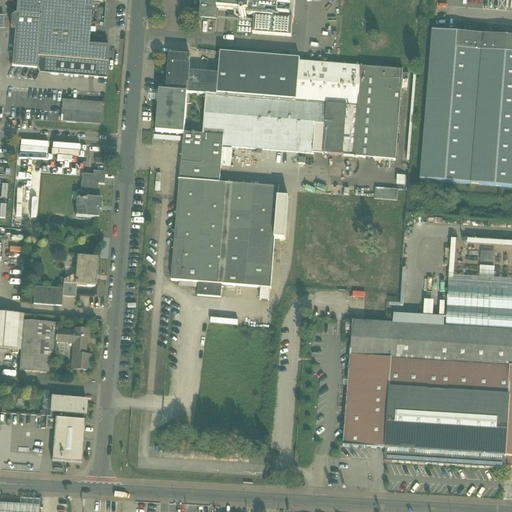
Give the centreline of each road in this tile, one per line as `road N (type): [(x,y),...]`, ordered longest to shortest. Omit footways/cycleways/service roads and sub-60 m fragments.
road 1 (tertiary): [(511,511),(100,489)]
road 2 (residential): [(100,489),(128,143)]
road 3 (residential): [(128,143),(139,0)]
road 4 (residential): [(0,132),(128,143)]
